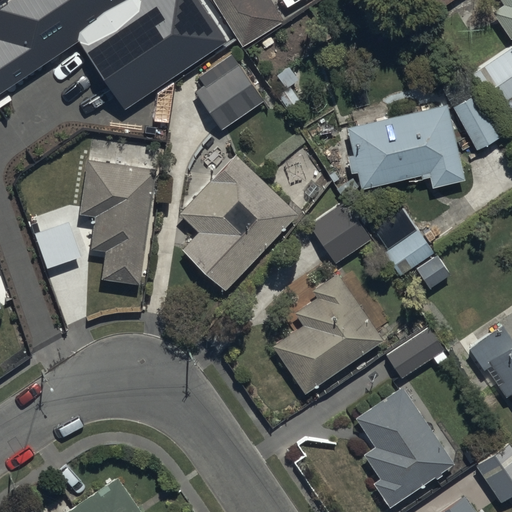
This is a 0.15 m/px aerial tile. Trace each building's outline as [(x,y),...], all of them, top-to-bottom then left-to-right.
[(0,0),(0,92),(78,40),(125,109),(227,41),(199,0),(0,0)] [(271,0),(217,0),(242,42),(282,19),(271,0)] [(511,0),(502,0),(493,6),(511,32),(511,31),(511,0)] [(511,40),(470,68),(492,101),(508,91),(511,96),(511,40)] [(262,97),(229,50),(199,71),(205,79),(196,86),(223,124),(262,97)] [(285,84),(289,82),(299,75),(287,58),(274,67),(285,84)] [(498,132),(465,70),(441,83),(475,144),(498,132)] [(0,101),(0,133),(8,158),(46,145),(34,111),(20,115),(14,97),(0,101)] [(446,97),(346,121),(352,150),(347,151),(351,168),(357,167),(360,183),(419,169),(420,173),(428,171),(430,182),(464,174),(446,97)] [(224,284),(297,207),(235,148),(180,206),(199,224),(181,243),(224,284)] [(139,278),(156,162),(86,152),(78,207),(95,209),(90,241),(105,244),(100,272),(139,278)] [(311,221),(335,258),(370,235),(346,198),(311,221)] [(381,247),(398,271),(433,247),(416,223),(402,233),(390,215),(373,227),(385,244),(381,247)] [(417,269),(430,288),(450,275),(437,255),(417,269)] [(301,320),(270,339),(302,388),(383,335),(339,268),(310,285),(315,293),(293,307),(301,320)] [(511,388),(511,334),(501,317),(466,339),(483,365),(492,359),(502,375),(497,379),(506,392),(511,388)] [(429,326),(386,356),(402,378),(444,348),(429,326)] [(454,457),(400,379),(353,411),(374,442),(363,450),(379,473),(372,478),(389,502),(454,457)] [(511,444),(506,436),(474,458),(501,495),(511,487),(511,444)] [(144,511),(116,470),(63,505),(68,511),(144,511)] [(479,511),(463,489),(430,511),(479,511)]
